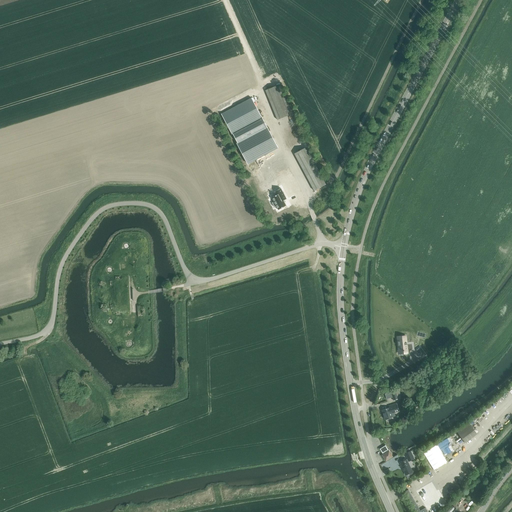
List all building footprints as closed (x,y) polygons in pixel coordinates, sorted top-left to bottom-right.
[(291,114),(279,85),(265,90),(277,120),(291,114)] [(221,114),(232,135),(233,134),(238,143),(237,143),(248,164),(278,148),(251,98),(221,114)] [(306,148),(294,154),(314,191),(326,185),(306,148)] [(308,206),(290,167),(276,174),(290,203),(292,202),(297,211),(308,206)] [(276,195),(272,198),(274,202),(272,203),(274,207),(276,206),(278,210),(286,206),(283,201),(284,201),(286,199),(281,188),(275,192),(276,195)] [(131,304),(130,286),(122,286),(123,304),(131,304)] [(391,407),(382,410),(384,419),(395,416),(394,413),(399,411),(397,403),(390,405),(391,407)] [(456,431),(460,437),(456,440),(460,446),(465,443),(477,434),(468,422),(456,431)] [(382,455),(385,461),(386,461),(393,457),(389,451),(385,445),(380,449),(383,454),(382,455)] [(408,462),(414,459),(410,451),(405,454),(408,462)] [(406,475),(412,472),(406,459),(400,462),(406,475)] [(445,503),(444,499),(454,494),(444,475),(419,488),(430,510),(445,503)] [(408,490),(403,493),(413,511),(427,511),(425,508),(420,511),(408,490)]
